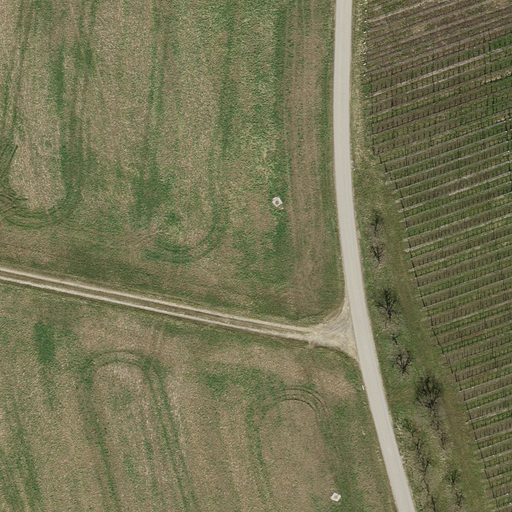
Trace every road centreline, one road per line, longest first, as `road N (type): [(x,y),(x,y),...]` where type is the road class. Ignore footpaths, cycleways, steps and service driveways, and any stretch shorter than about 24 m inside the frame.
road 1 (residential): [(409,511),(362,338),(342,187),(345,0)]
road 2 (track): [(362,338),(301,334),(0,274)]
